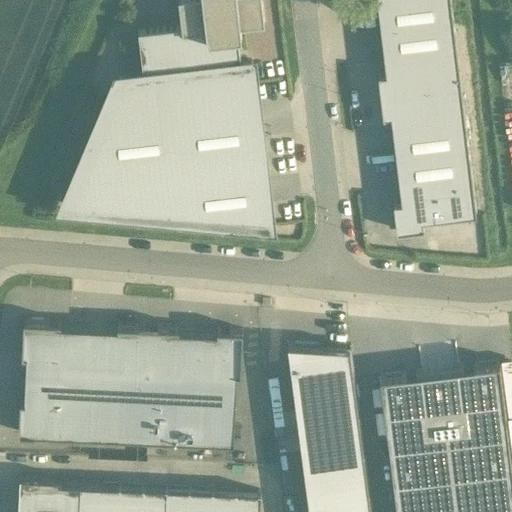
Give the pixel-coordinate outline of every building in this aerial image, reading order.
[(275,223),(256,59),(240,61),(237,33),(241,33),(240,22),(264,19),(261,0),(179,0),(182,23),(138,28),(143,72),(118,75),(64,203),(275,223)] [(263,0),(265,19),(278,18),(276,0),(263,0)] [(376,0),(380,28),(452,20),(450,0),(376,0)] [(385,72),(378,73),(381,94),(460,85),(452,20),(380,28),(385,72)] [(460,85),(381,94),(383,115),(390,114),(395,157),(468,148),(460,85)] [(400,201),(393,201),(397,230),(423,227),(422,219),(475,213),(469,157),(468,148),(395,157),(396,166),(400,201)] [(34,432),(233,441),(236,371),(241,371),(243,328),(229,327),(229,331),(179,329),(179,325),(157,324),(157,328),(139,327),(139,323),(117,322),(117,326),(49,323),(49,319),(23,318),(22,353),(26,353),(24,398),(20,398),(19,419),(23,420),(23,428),(18,428),(18,431),(34,432)] [(371,511),(353,372),(355,371),(354,370),(353,370),(350,346),(324,344),(324,342),(323,342),(322,342),(322,343),(287,341),(309,511),(371,511)] [(406,371),(380,374),(396,511),(511,511),(511,463),(499,359),(473,362),(473,363),(464,364),(463,364),(457,364),(422,369),(416,369),(416,370),(406,371)] [(20,474),(18,511),(259,511),(261,489),(61,480),(61,476),(21,474),(20,474)]
